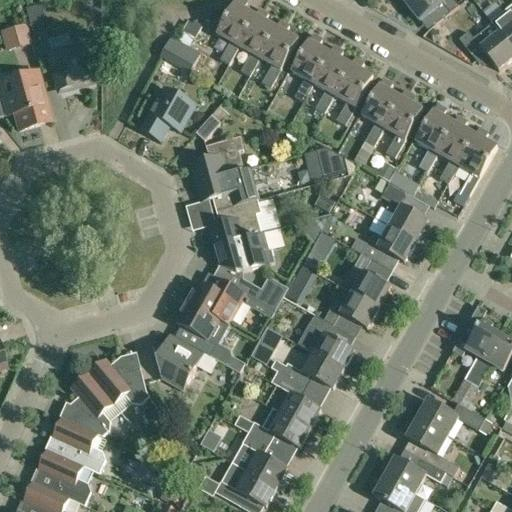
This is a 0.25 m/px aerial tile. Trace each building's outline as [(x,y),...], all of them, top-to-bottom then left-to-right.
[(239,50),(256,18),(244,11),(248,5),(239,0),(235,7),(235,6),(218,38),(230,45),(221,63),(229,68),(239,50)] [(452,0),(411,0),(405,5),(420,24),(443,6),(450,15),(459,8),(452,0)] [(24,10),(32,38),(47,33),(40,6),(24,10)] [(511,10),(492,26),(511,51),(511,10)] [(256,18),(239,50),(251,57),(241,74),(243,75),(240,80),(247,84),(249,79),(250,79),(260,62),(277,30),(265,23),(269,17),(260,12),(256,18)] [(277,30),(260,62),(272,68),(262,86),(271,91),(281,73),(299,42),(286,35),(290,28),(281,23),(277,30)] [(511,62),(511,51),(492,26),(474,41),(469,35),(459,42),(471,57),(480,50),(499,73),(511,62)] [(30,45),(25,28),(2,34),(6,51),(30,45)] [(442,42),(440,31),(431,33),(433,44),(442,42)] [(314,87),(331,56),(319,49),(323,42),(314,37),(310,44),(292,75),(305,82),(295,100),(304,105),(314,87)] [(161,58),(191,74),(200,57),(178,44),(171,40),(162,56),(161,58)] [(59,93),(94,83),(87,60),(91,58),(87,43),(72,48),(73,51),(50,58),(59,93)] [(331,56),(314,87),(326,94),(316,112),(325,117),(335,99),(352,67),(340,61),(343,54),(335,49),(331,56)] [(356,61),(352,67),(335,99),(347,106),(337,123),(346,128),(356,111),(373,80),(361,72),(364,66),(356,61)] [(51,124),(37,73),(0,83),(0,95),(6,117),(10,116),(13,117),(15,119),(19,133),(51,124)] [(385,132),(401,100),(389,93),(393,87),(384,82),(381,88),(380,88),(363,119),(376,126),(362,152),(358,159),(365,164),(372,150),(373,148),(375,149),(385,132)] [(165,91),(142,133),(160,143),(169,128),(180,134),(195,108),(165,91)] [(405,93),(401,100),(385,132),(397,138),(386,156),(395,161),(405,143),(406,143),(423,112),(410,105),(414,98),(405,93)] [(438,157),(455,126),(443,119),(447,112),(438,107),(434,114),(417,145),(429,152),(419,170),(428,175),(438,157)] [(221,109),(212,118),(196,136),(205,144),(221,126),(229,117),(221,109)] [(455,126),(438,157),(450,164),(440,182),(449,187),(459,169),(476,138),(464,131),(468,124),(459,119),(455,126)] [(480,131),(476,138),(459,169),(471,176),(461,194),(470,199),(480,181),(498,150),(485,142),(489,136),(480,131)] [(197,186),(245,172),(239,154),(244,153),(241,140),(206,149),(210,161),(191,167),(197,186)] [(339,157),(335,155),(337,164),(320,168),(323,180),(340,175),(348,174),(344,160),(339,157)] [(250,190),(245,172),(197,186),(202,205),(213,202),(216,214),(258,203),(254,189),(250,190)] [(390,229),(417,244),(429,223),(402,207),(409,196),(382,181),(376,192),(383,196),(381,200),(390,206),(387,212),(396,217),(390,229)] [(435,211),(439,204),(419,192),(414,199),(435,211)] [(336,205),(322,197),(316,207),(330,215),(336,205)] [(258,203),(216,214),(220,226),(209,229),(214,249),(262,235),(257,217),(262,216),(258,203)] [(417,244),(390,229),(376,221),(369,232),(374,235),(367,246),(357,241),(352,251),(362,257),(371,262),(378,250),(405,265),(417,244)] [(277,231),(262,235),(214,249),(219,268),(231,265),(233,272),(241,275),(275,266),(272,252),(282,249),(277,231)] [(371,262),(362,257),(349,278),(359,284),(352,295),(380,310),(392,289),(365,274),(371,262)] [(322,264),(312,258),(306,268),(316,274),(322,264)] [(200,285),(188,305),(228,328),(241,305),(271,322),(276,314),(235,291),(211,277),(205,288),(200,285)] [(235,291),(276,314),(288,291),(268,280),(262,292),(241,280),(235,291)] [(380,310),(352,295),(346,306),(337,301),(324,323),(334,328),(341,317),(368,332),(380,310)] [(228,328),(188,305),(177,326),(202,340),(196,352),(205,356),(241,376),(245,368),(231,360),(229,354),(217,347),(228,328)] [(341,332),(334,328),(324,323),(315,318),(309,328),(310,329),(299,348),(314,356),(344,373),(355,354),(335,342),(341,332)] [(482,368),(499,337),(490,332),(494,327),(483,321),(477,331),(469,326),(453,354),(462,359),(466,353),(478,359),(475,364),(482,368)] [(482,368),(475,364),(470,373),(484,381),(492,367),(504,374),(511,359),(511,337),(508,342),(499,337),(482,368)] [(205,356),(196,352),(177,341),(171,351),(166,352),(164,347),(154,350),(162,381),(184,394),(205,356)] [(344,373),(314,356),(303,374),(288,366),(286,369),(276,363),(271,371),(278,374),(307,391),(313,380),(334,392),(344,373)] [(89,377),(114,407),(125,398),(132,407),(141,408),(150,400),(147,396),(141,372),(129,375),(124,369),(116,375),(106,362),(89,377)] [(484,381),(470,373),(453,403),(459,407),(460,407),(472,386),(479,390),(484,381)] [(307,391),(278,374),(272,385),(291,396),(280,415),(311,432),(322,413),(301,401),(307,391)] [(114,407),(89,377),(71,391),(82,404),(75,410),(80,416),(75,426),(98,438),(102,440),(110,434),(111,425),(104,416),(114,407)] [(472,386),(460,407),(467,411),(479,390),(472,386)] [(493,426),(467,411),(460,407),(459,407),(453,416),(429,402),(418,422),(448,439),(458,422),(487,438),(493,426)] [(311,432),(280,415),(273,411),(263,429),(255,425),(252,429),(239,421),(235,428),(249,436),(274,450),(280,439),(300,451),(311,432)] [(98,438),(75,426),(62,420),(53,441),(68,448),(63,459),(84,470),(100,477),(106,463),(103,455),(93,450),(98,438)] [(448,439),(418,422),(407,441),(431,455),(426,464),(446,476),(454,480),(459,470),(438,458),(448,439)] [(249,436),(243,447),(258,455),(247,474),(278,491),(288,472),(268,460),(274,450),(249,436)] [(185,467),(191,459),(179,450),(173,459),(185,467)] [(84,470),(63,459),(48,452),(38,473),(54,480),(49,491),(69,502),(85,509),(91,495),(88,487),(78,482),(84,470)] [(446,476),(426,464),(419,460),(413,470),(396,460),(385,479),(416,497),(416,496),(427,478),(441,486),(446,476)] [(278,491),(247,474),(233,466),(222,485),(221,484),(215,495),(241,509),(246,499),(267,510),(278,491)] [(416,497),(385,479),(374,499),(389,507),(386,511),(420,511),(426,502),(416,496),(416,497)] [(64,511),(69,502),(49,491),(33,484),(24,505),(38,511),(64,511)]
